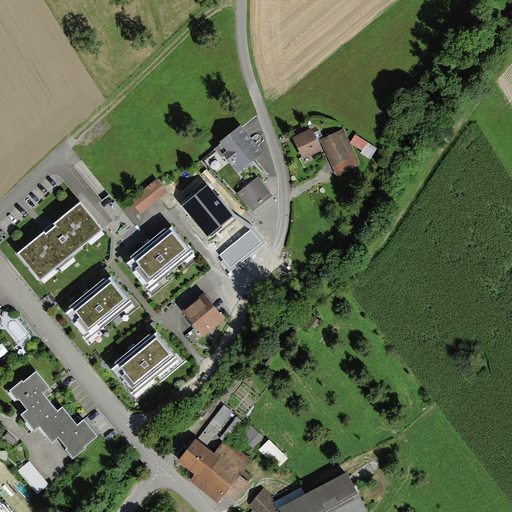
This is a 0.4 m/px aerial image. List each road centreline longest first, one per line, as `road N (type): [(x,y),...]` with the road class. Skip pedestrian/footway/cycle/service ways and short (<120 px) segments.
road 1 (track): [(511,51),(362,260),(323,290),(157,464)]
road 2 (residential): [(240,0),(238,40),(280,172),(281,227),(217,357),(131,430)]
road 3 (residential): [(131,430),(0,268)]
